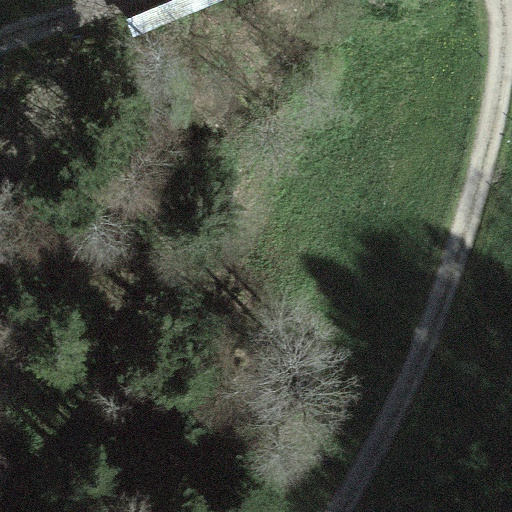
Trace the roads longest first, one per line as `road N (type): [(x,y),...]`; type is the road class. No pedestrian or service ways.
road 1 (unclassified): [(495,0),(496,101),(446,288),(406,391),(339,511)]
road 2 (unclassified): [(0,41),(117,0)]
